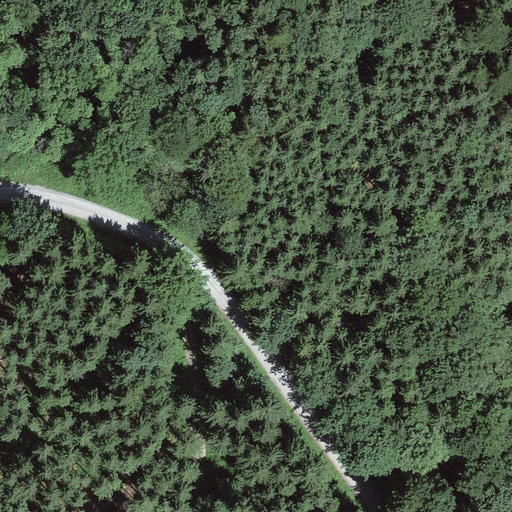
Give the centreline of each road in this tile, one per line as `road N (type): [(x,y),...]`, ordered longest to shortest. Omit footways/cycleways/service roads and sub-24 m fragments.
road 1 (unclassified): [(0,196),(97,216),(182,254),(380,511)]
road 2 (track): [(165,245),(196,385),(193,511)]
